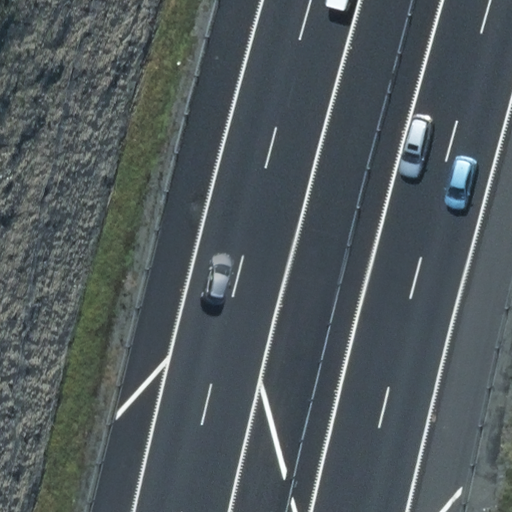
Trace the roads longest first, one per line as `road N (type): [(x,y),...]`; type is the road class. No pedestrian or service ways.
road 1 (motorway): [(503,0),(374,511)]
road 2 (motorway): [(197,511),(320,0)]
